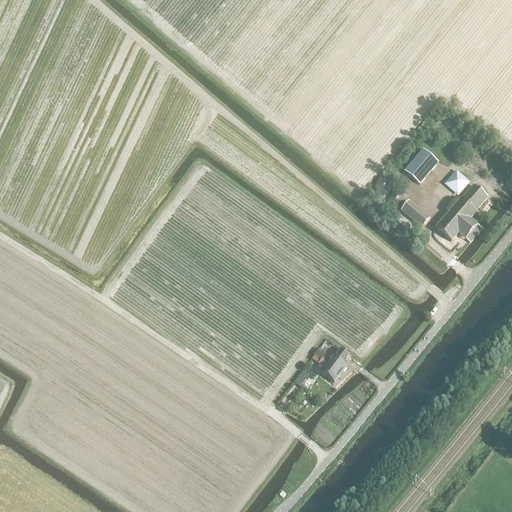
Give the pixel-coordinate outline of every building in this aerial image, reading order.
[(423,151),(404,173),(419,186),(438,164),(423,151)] [(458,196),(470,183),(457,170),(444,183),(458,196)] [(460,199),(435,229),(451,243),(458,234),(470,244),(482,230),(470,220),(476,213),(476,212),(487,199),(473,186),(461,200),(460,199)] [(430,220),(408,201),(400,211),(422,229),(430,220)] [(319,350),(315,356),(340,376),(347,368),(344,365),(345,364),(346,364),(351,358),(341,351),(335,358),(333,357),(330,362),(324,358),(326,355),(319,350)] [(315,356),(311,360),(324,369),(321,374),(334,384),(340,376),(315,356)] [(294,383),(300,388),(308,377),(303,372),(294,383)]
